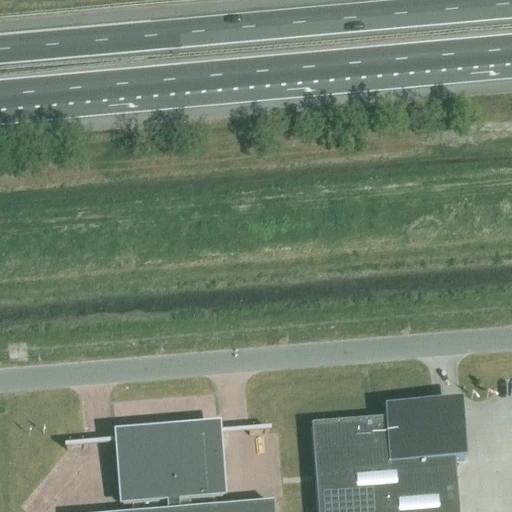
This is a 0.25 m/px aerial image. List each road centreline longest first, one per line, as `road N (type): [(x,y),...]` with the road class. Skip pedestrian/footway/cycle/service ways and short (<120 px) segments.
road 1 (motorway): [(511,3),(0,49)]
road 2 (motorway): [(0,96),(511,50)]
road 3 (unclassified): [(0,382),(511,340)]
